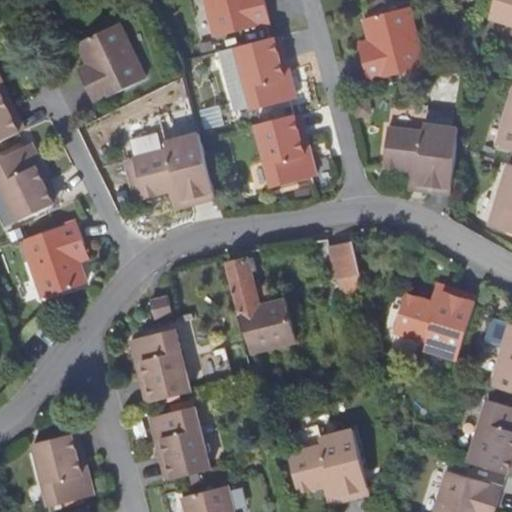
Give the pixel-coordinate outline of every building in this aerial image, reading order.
[(206,0),(216,37),(272,23),(265,0),(206,0)] [(511,0),(495,0),(491,17),(511,23),(511,0)] [(410,8),(365,19),(374,53),(363,55),(369,81),(425,67),(410,8)] [(120,23),(78,44),(94,75),(83,80),(95,104),(147,79),(120,23)] [(275,37),(221,51),(237,110),(252,106),(253,111),(298,99),(291,76),(286,77),(275,37)] [(0,142),(20,132),(2,95),(8,93),(0,77),(0,142)] [(511,96),(498,143),(511,147),(511,96)] [(295,115),(256,124),(273,187),(318,176),(311,153),(306,155),(295,115)] [(417,184),(453,188),(458,147),(460,129),(424,125),(423,132),(389,128),(384,167),(419,171),(417,184)] [(169,205),(203,196),(188,138),(154,148),(156,155),(152,156),(147,139),(120,147),(124,163),(122,163),(132,201),(166,193),(169,205)] [(37,168),(43,165),(33,143),(0,159),(0,182),(19,222),(56,205),(37,168)] [(511,163),(510,163),(491,225),(511,231),(511,163)] [(87,283),(79,262),(76,251),(86,247),(77,222),(23,241),(43,299),(87,283)] [(344,293),(368,287),(356,238),(332,243),(344,293)] [(76,251),(79,262),(90,258),(86,247),(76,251)] [(256,256),(245,257),(228,262),(240,312),(242,311),(252,352),(298,340),(288,301),(262,307),(253,272),(259,270),(256,256)] [(425,349),(459,360),(476,304),(443,293),(439,305),(406,295),(394,332),(428,343),(425,349)] [(168,297),(151,301),(155,318),(173,313),(168,297)] [(493,385),(511,391),(511,323),(511,324),(493,385)] [(153,402),(192,392),(177,330),(131,341),(137,364),(143,362),(153,402)] [(469,462),(508,474),(511,460),(511,407),(488,400),(469,462)] [(173,479),(212,469),(197,408),(151,419),(157,441),(163,440),(173,479)] [(298,493),(332,485),(335,497),(369,489),(355,431),(321,439),(323,446),(289,454),(298,493)] [(83,475),(73,434),(34,444),(49,507),(94,496),(89,473),(83,475)] [(434,511),(484,511),(485,511),(486,511),(495,511),(503,488),(447,471),(434,511)] [(234,511),(228,486),(183,498),(186,511),(234,511)]
